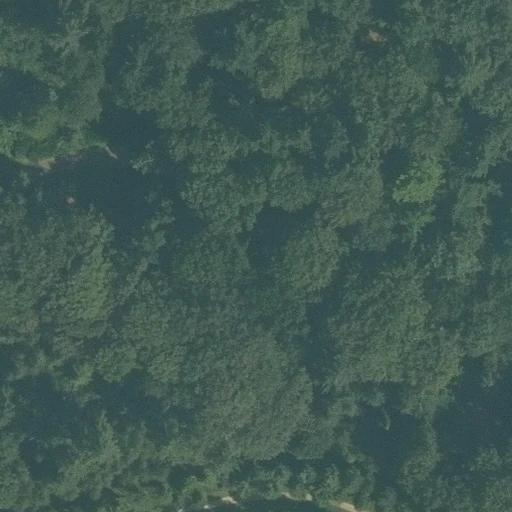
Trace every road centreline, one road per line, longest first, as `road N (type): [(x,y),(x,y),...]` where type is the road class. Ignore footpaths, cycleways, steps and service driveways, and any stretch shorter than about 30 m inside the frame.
road 1 (unclassified): [(511,359),(422,316),(181,175),(120,155),(0,178)]
road 2 (track): [(191,511),(258,495),(357,511)]
